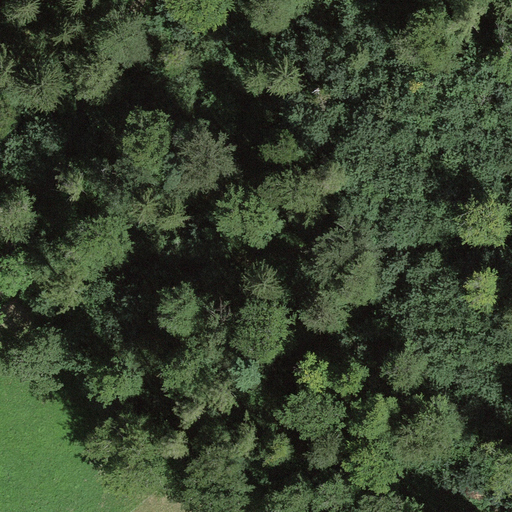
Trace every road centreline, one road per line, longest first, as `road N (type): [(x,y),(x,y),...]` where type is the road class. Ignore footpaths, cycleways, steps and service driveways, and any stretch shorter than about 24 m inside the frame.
road 1 (track): [(0,275),(66,277),(511,226)]
road 2 (track): [(136,0),(79,138),(0,257)]
